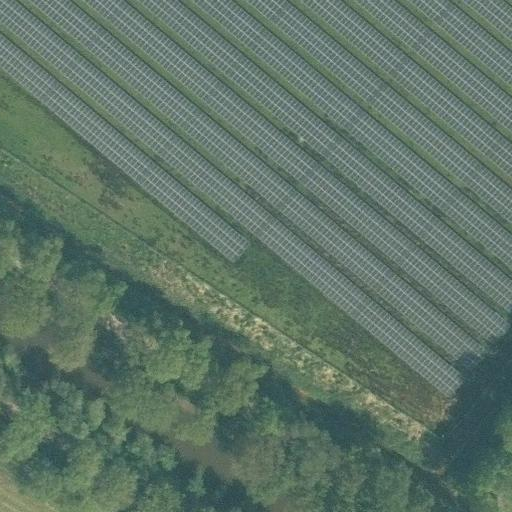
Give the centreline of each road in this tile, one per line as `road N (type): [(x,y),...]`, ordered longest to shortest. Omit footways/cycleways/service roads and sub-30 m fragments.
road 1 (track): [(403,511),(0,242)]
road 2 (track): [(0,402),(163,511)]
